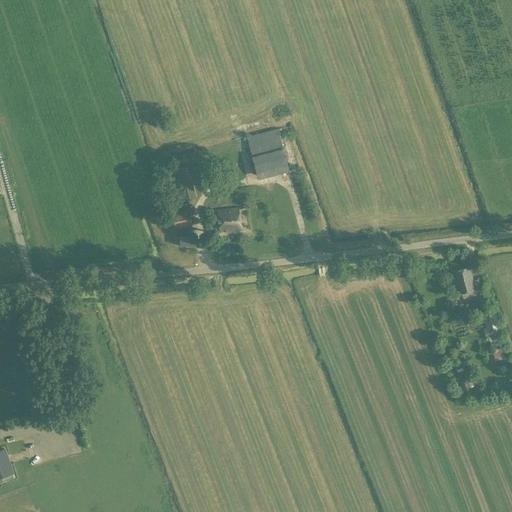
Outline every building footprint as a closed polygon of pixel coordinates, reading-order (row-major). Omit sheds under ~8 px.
[(278,128),(247,136),(258,179),(289,171),(278,128)] [(188,166),(168,171),(176,203),(197,197),(188,166)] [(190,207),(172,210),(175,228),(193,226),(190,207)] [(238,207),(219,212),(220,231),(241,229),(238,207)] [(199,234),(179,235),(180,246),(199,245),(199,234)] [(470,267),(453,271),(459,293),(462,292),(463,300),(477,296),(470,267)] [(501,327),(495,308),(485,311),(490,328),(483,330),(486,337),(491,335),(491,337),(489,337),(491,344),(502,340),(500,334),(502,334),(499,327),(501,327)] [(457,373),(465,394),(473,391),(464,370),(457,373)] [(0,475),(13,471),(5,448),(0,449),(0,475)] [(53,450),(30,455),(31,462),(54,457),(53,450)]
